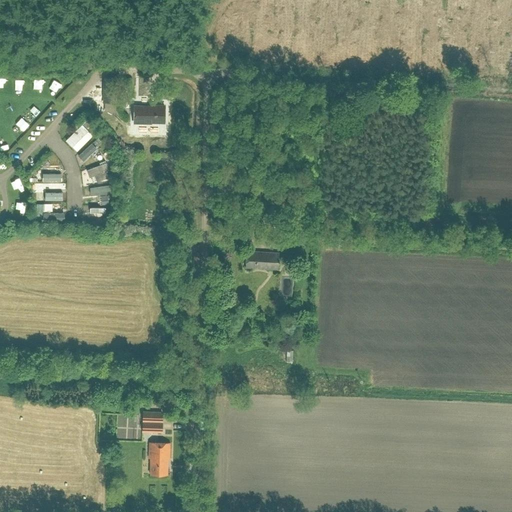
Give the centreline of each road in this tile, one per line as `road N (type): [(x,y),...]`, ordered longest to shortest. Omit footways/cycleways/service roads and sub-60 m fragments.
road 1 (unclassified): [(199,511),(206,71)]
road 2 (track): [(511,224),(320,214),(294,196),(204,194)]
